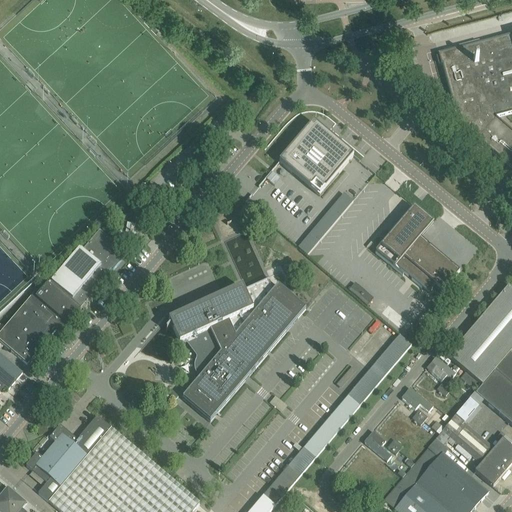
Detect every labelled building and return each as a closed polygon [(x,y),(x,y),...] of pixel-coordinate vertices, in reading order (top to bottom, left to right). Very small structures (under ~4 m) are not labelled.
[(478,140),(477,140),(505,164),(511,170),(511,133),(496,120),(496,118),(511,114),(511,36),(439,56),(441,66),(442,66),(455,114),(459,113),(462,127),(478,140)] [(302,136),(279,164),(319,198),(353,157),(331,138),(331,139),(313,125),(303,137),(302,136)] [(353,203),(345,196),(341,202),(349,208),(353,203)] [(435,286),(443,293),(460,273),(420,240),(433,224),(414,208),(375,254),(394,270),(396,268),(428,295),(435,286)] [(120,228),(120,230),(115,232),(116,235),(115,235),(117,240),(123,238),(123,239),(126,236),(133,237),(135,227),(134,227),(142,218),(132,216),(130,216),(128,217),(125,218),(123,220),(121,222),(120,225),(120,228)] [(83,252),(80,249),(51,283),(52,283),(50,286),(76,308),(87,294),(89,296),(92,292),(94,294),(111,275),(109,274),(111,270),(113,272),(125,258),(121,255),(123,252),(100,232),(83,252)] [(0,301),(27,276),(0,247),(0,301)] [(273,293),(268,282),(271,281),(270,280),(244,292),(242,289),(169,322),(180,346),(185,344),(196,358),(196,359),(196,361),(195,362),(195,364),(194,366),(194,367),(194,368),(194,370),(194,371),(195,372),(195,373),(195,374),(196,375),(197,376),(197,377),(198,378),(199,379),(182,400),(210,423),(306,310),(278,287),(273,293)] [(66,327),(67,328),(80,312),(76,308),(50,286),(45,282),(0,335),(0,343),(27,366),(56,331),(58,332),(60,332),(62,331),(63,330),(66,327)] [(466,374),(461,380),(472,390),(466,398),(470,401),(471,402),(476,396),(511,354),(511,352),(511,291),(508,288),(448,359),(466,374)] [(511,354),(476,396),(484,403),(511,427),(511,354)] [(22,375),(0,355),(0,393),(5,388),(9,391),(22,375)] [(455,377),(436,362),(430,370),(449,385),(455,377)] [(444,383),(441,386),(449,393),(452,390),(444,383)] [(445,397),(448,394),(449,393),(441,386),(437,391),(445,397)] [(433,409),(412,390),(405,398),(426,417),(433,409)] [(471,402),(470,401),(456,418),(436,440),(445,447),(448,444),(452,448),(455,444),(470,457),(477,463),(473,468),(477,471),(475,474),(493,489),(511,466),(511,449),(502,441),(494,451),(486,444),(464,426),(484,403),(476,396),(471,402)] [(347,398),(303,451),(315,461),(359,409),(347,398)] [(439,436),(399,402),(382,421),(423,456),(439,436)] [(419,412),(416,416),(424,423),(427,419),(419,412)] [(43,460),(37,455),(26,467),(32,472),(47,485),(44,489),(39,495),(38,495),(48,503),(58,511),(193,511),(200,505),(111,429),(97,418),(77,442),(60,427),(50,440),(55,445),(43,460)] [(371,437),(365,445),(388,464),(395,456),(371,437)] [(384,503),(394,511),(395,511),(473,511),(488,495),(443,457),(448,451),(436,440),(384,503)] [(395,441),(391,445),(399,452),(403,448),(395,441)] [(388,449),(396,456),(399,452),(391,445),(388,449)] [(403,480),(361,446),(341,470),(381,505),(403,480)] [(411,470),(414,466),(409,462),(406,465),(411,470)] [(402,479),(406,475),(400,471),(397,475),(402,479)] [(0,497),(0,511),(22,511),(21,511),(27,504),(8,488),(0,497)] [(262,498),(250,511),(271,511),(274,509),(262,498)]
